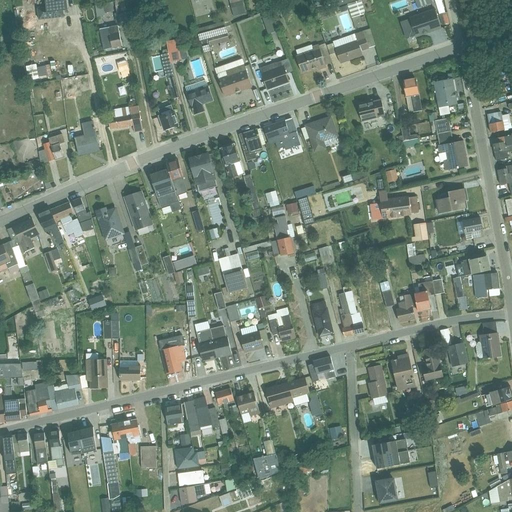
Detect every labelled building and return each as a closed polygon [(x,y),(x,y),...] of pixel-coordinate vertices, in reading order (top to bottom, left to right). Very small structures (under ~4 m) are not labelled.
[(35,10),(34,0),(22,0),(23,11),(35,10)] [(43,2),(43,8),(37,8),(38,20),(64,18),(63,12),(68,12),(66,0),(43,0),(44,2),(43,2)] [(117,14),(114,14),(116,24),(128,21),(123,0),(120,0),(114,1),(117,14)] [(229,0),(234,17),(245,14),(241,0),(229,0)] [(434,0),(438,14),(444,12),(440,0),(434,0)] [(362,1),(347,5),(349,10),(352,18),(365,14),(362,1)] [(114,12),(112,2),(103,4),(105,13),(114,12)] [(104,16),(103,4),(95,6),(97,17),(104,16)] [(276,9),(273,11),(281,31),(287,29),(282,19),(280,20),(276,9)] [(416,38),(441,29),(434,9),(409,18),(416,38)] [(268,34),(277,31),(270,10),(261,13),(268,34)] [(229,41),(224,22),(197,30),(204,53),(211,52),(210,46),(229,41)] [(117,26),(99,30),(104,50),(122,47),(117,26)] [(333,42),(333,43),(327,46),(330,55),(336,53),(340,64),(363,56),(361,51),(369,49),(363,31),(333,42)] [(166,42),(170,62),(188,59),(186,49),(179,50),(179,49),(177,50),(176,40),(166,42)] [(325,65),(319,46),(318,45),(312,47),(312,45),(296,51),(298,56),(296,57),(302,73),(317,68),(318,71),(326,68),(325,65)] [(201,55),(199,49),(190,51),(191,58),(201,55)] [(180,97),(167,53),(161,54),(167,80),(168,79),(170,86),(169,86),(173,99),(180,97)] [(123,57),(124,61),(117,63),(120,73),(121,73),(122,78),(134,76),(130,55),(123,57)] [(158,55),(150,58),(154,71),(162,69),(158,55)] [(242,60),(215,69),(225,97),(252,88),(242,60)] [(289,82),(283,66),(283,67),(281,62),(276,64),(276,63),(260,69),(262,74),(267,90),(289,82)] [(54,63),(45,64),(46,78),(51,77),(50,71),(54,71),(54,63)] [(26,65),(26,79),(37,78),(36,65),(26,65)] [(69,79),(61,81),(64,99),(73,98),(72,88),(71,88),(69,79)] [(415,79),(403,81),(409,113),(413,112),(413,113),(421,111),(415,79)] [(449,80),(434,83),(440,116),(450,114),(449,106),(457,105),(456,97),(455,94),(452,79),(449,80)] [(205,81),(185,87),(187,92),(186,93),(193,112),(193,111),(194,114),(204,111),(201,104),(212,101),(205,81)] [(362,123),(377,118),(374,101),(358,104),(362,123)] [(129,107),(107,111),(110,129),(133,125),(134,133),(143,131),(138,106),(130,108),(129,107)] [(173,111),(171,106),(158,111),(160,116),(159,117),(164,131),(178,126),(176,119),(177,119),(174,111),(173,111)] [(501,112),(487,115),(491,133),(511,129),(509,115),(502,116),(501,112)] [(331,118),(307,126),(307,127),(311,138),(316,153),(326,149),(326,147),(338,143),(336,138),(337,137),(331,118)] [(438,121),(435,121),(437,134),(451,131),(449,118),(438,121)] [(291,119),(264,128),(272,151),(285,147),(287,151),(301,146),(291,119)] [(84,136),(75,138),(79,156),(100,151),(93,121),(82,124),(84,136)] [(409,127),(401,129),(402,136),(403,142),(418,139),(420,138),(420,136),(417,136),(417,135),(410,136),(409,127)] [(246,162),(257,158),(255,152),(263,150),(262,145),(265,144),(260,129),(239,136),(246,162)] [(453,143),(451,131),(437,134),(439,146),(438,146),(440,154),(439,154),(440,163),(443,162),(445,171),(449,170),(450,172),(455,171),(456,169),(468,167),(463,141),(453,143)] [(511,151),(511,133),(511,134),(511,135),(493,141),(494,141),(496,140),(497,144),(505,142),(507,152),(511,151)] [(50,143),(43,145),(49,162),(55,160),(64,158),(60,144),(65,143),(62,135),(48,139),(50,143)] [(418,139),(403,142),(404,146),(404,149),(419,146),(418,139)] [(507,155),(507,152),(505,142),(497,144),(493,144),(496,161),(508,158),(507,155)] [(227,147),(221,149),(224,158),(222,159),(229,180),(244,174),(234,145),(232,146),(232,144),(226,146),(227,147)] [(196,158),(190,160),(199,192),(217,186),(208,154),(207,155),(206,154),(203,155),(203,156),(201,156),(201,155),(196,157),(196,158)] [(168,170),(177,196),(187,193),(178,160),(167,164),(168,170)] [(511,165),(506,167),(506,169),(497,171),(500,185),(509,184),(510,188),(511,195),(511,194),(511,165)] [(46,190),(41,169),(29,172),(30,176),(36,175),(37,179),(40,179),(41,182),(36,184),(38,192),(46,190)] [(182,209),(177,196),(168,170),(150,176),(160,207),(170,204),(173,212),(182,209)] [(368,170),(352,175),(353,181),(370,176),(368,170)] [(395,170),(386,172),(388,183),(398,180),(395,170)] [(351,174),(342,177),(344,184),(353,181),(352,175),(351,174)] [(252,212),(260,209),(259,204),(250,175),(244,177),(251,202),(247,204),(249,212),(252,212)] [(19,181),(17,176),(0,181),(0,184),(1,187),(11,184),(11,183),(19,181)] [(339,182),(326,186),(327,191),(340,186),(339,182)] [(298,201),(308,198),(317,195),(314,186),(295,192),(298,201)] [(205,199),(216,195),(214,189),(203,193),(205,199)] [(465,189),(448,192),(449,198),(436,201),(438,213),(466,208),(465,200),(467,200),(465,189)] [(372,221),(411,216),(411,214),(419,213),(417,197),(409,198),(409,197),(388,199),(387,191),(379,192),(379,196),(378,197),(378,200),(380,201),(380,203),(370,205),(372,221)] [(142,192),(125,198),(136,231),(152,225),(142,192)] [(270,208),(279,205),(276,192),(266,194),(268,203),(269,203),(270,208)] [(87,214),(81,198),(72,202),(81,225),(83,232),(84,231),(94,229),(90,212),(87,214)] [(308,198),(298,201),(305,226),(315,224),(308,198)] [(265,202),(259,204),(260,209),(261,211),(268,209),(265,202)] [(76,238),(84,234),(77,219),(73,221),(70,216),(74,214),(69,203),(51,210),(56,222),(60,220),(67,236),(74,233),(76,238)] [(289,214),(299,211),(297,203),(287,206),(289,214)] [(273,217),(285,214),(284,207),(272,210),(273,217)] [(101,210),(96,212),(106,241),(124,235),(115,209),(108,212),(103,213),(101,210)] [(261,211),(260,209),(252,212),(254,219),(263,217),(261,211)] [(64,242),(56,222),(51,210),(38,216),(45,233),(47,232),(51,230),(58,245),(64,242)] [(192,213),(198,232),(204,231),(199,211),(192,213)] [(271,246),(274,256),(275,256),(280,254),(281,257),(295,253),(291,238),(295,237),(292,224),(287,226),(285,216),(277,218),(279,225),(274,226),(278,241),(270,243),(271,246)] [(480,218),(462,222),(466,240),(484,237),(480,218)] [(23,253),(34,248),(31,239),(39,235),(32,219),(13,228),(23,253)] [(428,240),(425,223),(413,225),(415,237),(411,238),(411,242),(428,240)] [(25,266),(21,254),(23,253),(13,228),(7,230),(12,241),(9,242),(20,270),(33,306),(40,303),(27,265),(25,266)] [(217,228),(209,231),(211,240),(220,238),(217,228)] [(271,246),(270,243),(270,241),(242,249),(245,258),(258,255),(256,250),(271,246)] [(11,275),(20,270),(9,242),(0,246),(0,272),(8,269),(11,275)] [(415,243),(407,245),(410,267),(426,264),(425,255),(416,256),(415,251),(416,251),(415,243)] [(142,246),(135,248),(141,266),(148,264),(142,246)] [(142,268),(141,266),(135,248),(128,250),(133,264),(134,264),(136,270),(142,268)] [(319,250),(322,263),(331,261),(327,248),(319,250)] [(58,250),(52,252),(56,268),(60,267),(62,264),(61,263),(62,263),(58,250)] [(56,268),(52,252),(44,254),(51,273),(57,271),(56,268)] [(317,259),(315,253),(304,257),(306,263),(317,259)] [(238,254),(219,259),(229,293),(247,288),(238,254)] [(175,273),(169,256),(163,258),(169,275),(175,273)] [(172,259),(177,272),(196,265),(194,256),(181,261),(180,256),(172,259)] [(458,277),(460,277),(490,271),(487,256),(461,262),(461,265),(456,266),(458,277)] [(210,273),(208,267),(196,270),(198,277),(210,273)] [(317,275),(320,290),(328,288),(324,269),(317,271),(318,275),(317,275)] [(71,270),(62,272),(63,279),(73,276),(71,270)] [(180,273),(174,274),(177,285),(184,283),(180,273)] [(499,289),(497,273),(473,276),(476,298),(487,297),(487,290),(489,290),(490,297),(500,296),(499,289)] [(458,277),(453,278),(457,299),(464,298),(460,277),(458,277)] [(433,281),(435,295),(444,293),(441,280),(433,281)] [(428,296),(435,295),(433,281),(418,284),(419,287),(414,288),(418,312),(431,310),(428,296)] [(142,294),(148,292),(145,282),(139,284),(142,294)] [(380,284),(386,308),(394,306),(388,282),(380,284)] [(193,286),(186,287),(189,318),(196,317),(193,286)] [(359,310),(356,311),(352,291),(350,292),(349,286),(343,288),(345,293),(355,335),(365,332),(359,310)] [(46,290),(38,293),(41,300),(49,297),(46,290)] [(72,304),(77,301),(73,291),(68,293),(72,304)] [(222,293),(215,294),(219,310),(226,308),(222,293)] [(344,337),(355,335),(345,293),(338,295),(342,309),(339,310),(344,328),(342,328),(344,337)] [(399,309),(397,309),(400,323),(415,320),(412,309),(416,308),(413,294),(399,297),(401,303),(398,303),(399,309)] [(93,312),(107,306),(111,304),(108,298),(104,299),(102,295),(88,301),(93,312)] [(267,307),(264,297),(257,299),(260,309),(259,309),(262,319),(266,317),(263,308),(267,307)] [(42,303),(40,303),(33,306),(29,309),(30,311),(34,310),(37,319),(46,316),(43,309),(50,306),(50,307),(60,303),(58,298),(42,303)] [(325,301),(312,305),(319,337),(333,334),(325,301)] [(388,326),(383,304),(367,307),(368,316),(369,315),(370,320),(369,320),(371,329),(388,326)] [(240,320),(236,305),(227,308),(231,322),(240,320)] [(104,339),(112,339),(111,309),(111,308),(101,310),(103,317),(104,317),(105,322),(103,322),(104,339)] [(277,314),(268,316),(273,336),(279,334),(282,342),(296,339),(287,308),(276,311),(277,314)] [(118,309),(111,309),(112,339),(120,339),(119,321),(118,315),(118,309)] [(217,358),(210,330),(207,321),(195,325),(200,344),(198,344),(203,362),(217,358)] [(269,345),(263,324),(257,325),(259,331),(254,333),(252,328),(241,331),(242,336),(240,337),(245,353),(264,348),(263,346),(269,345)] [(226,338),(223,326),(210,330),(217,358),(232,355),(227,337),(226,338)] [(481,335),(482,342),(478,342),(477,344),(476,347),(477,356),(478,358),(480,360),(500,357),(497,333),(481,335)] [(183,339),(160,345),(167,374),(182,370),(180,362),(186,361),(182,346),(184,345),(183,339)] [(463,343),(448,346),(453,367),(468,364),(463,343)] [(423,351),(427,367),(422,368),(425,382),(443,377),(436,348),(423,351)] [(107,360),(98,360),(98,354),(86,354),(87,382),(90,382),(90,389),(108,388),(107,360)] [(399,359),(392,361),(399,392),(415,388),(408,354),(398,357),(399,359)] [(308,366),(313,382),(319,380),(317,375),(324,372),(326,380),(336,377),(330,357),(313,362),(314,364),(308,366)] [(22,372),(37,369),(36,360),(21,363),(22,372)] [(120,381),(140,381),(140,366),(138,366),(138,362),(119,361),(120,381)] [(0,378),(4,378),(11,378),(12,378),(12,376),(17,375),(17,365),(0,365),(0,378)] [(373,399),(386,396),(388,396),(381,365),(368,368),(371,383),(368,384),(372,399),(373,399)] [(61,367),(62,375),(74,374),(74,366),(61,367)] [(54,388),(58,410),(78,405),(75,391),(81,390),(79,375),(66,376),(68,385),(54,388)] [(6,422),(21,421),(21,416),(27,416),(25,399),(12,400),(11,378),(4,378),(4,384),(4,394),(6,422)] [(31,378),(23,380),(25,387),(32,385),(31,378)] [(294,402),(295,406),(309,402),(307,394),(310,394),(305,378),(289,383),(294,402)] [(30,416),(52,411),(47,387),(46,383),(35,385),(36,390),(26,392),(28,404),(27,405),(30,416)] [(271,409),(294,402),(289,383),(265,390),(271,409)] [(466,386),(455,388),(457,396),(468,394),(466,386)] [(511,393),(510,387),(483,396),(486,406),(511,399),(511,393)] [(231,389),(215,393),(219,405),(223,404),(227,419),(238,415),(231,389)] [(254,393),(236,398),(244,424),(251,421),(250,417),(260,414),(254,393)] [(460,397),(454,400),(456,405),(479,396),(478,393),(461,400),(460,397)] [(309,397),(311,414),(319,413),(318,396),(309,397)] [(219,421),(215,408),(208,410),(205,398),(194,401),(200,430),(220,427),(219,421)] [(427,413),(428,415),(436,413),(433,400),(425,402),(427,413)] [(190,432),(200,430),(194,401),(184,403),(184,405),(190,432)] [(511,401),(496,406),(496,408),(467,416),(469,422),(476,420),(479,427),(491,423),(490,419),(495,418),(494,415),(511,410),(511,401)] [(427,413),(425,402),(413,405),(416,416),(427,413)] [(181,405),(184,405),(184,403),(184,404),(165,407),(166,412),(166,414),(168,428),(177,427),(177,425),(184,423),(181,405)] [(439,414),(432,417),(435,425),(442,423),(439,414)] [(131,421),(131,419),(124,421),(128,445),(129,456),(136,455),(134,444),(141,442),(140,439),(142,438),(139,425),(138,426),(137,420),(131,421)] [(220,427),(223,435),(224,440),(230,438),(228,433),(229,433),(225,419),(219,421),(220,427)] [(128,445),(124,421),(117,422),(117,424),(112,425),(113,431),(109,432),(111,438),(112,438),(114,443),(112,444),(113,451),(114,455),(119,454),(121,461),(130,459),(129,456),(128,445)] [(340,426),(328,428),(331,439),(342,437),(340,426)] [(93,427),(81,431),(84,454),(96,451),(93,427)] [(486,429),(474,433),(475,438),(487,434),(486,429)] [(49,470),(50,469),(57,468),(57,467),(63,466),(59,431),(49,433),(53,461),(48,462),(49,468),(49,470)] [(84,454),(81,431),(68,434),(71,456),(84,454)] [(20,453),(30,452),(27,434),(12,436),(12,438),(15,458),(17,458),(17,453),(20,453)] [(49,468),(48,462),(44,434),(34,435),(39,470),(49,468)] [(201,434),(197,435),(198,441),(198,442),(197,442),(197,441),(195,442),(197,449),(193,449),(194,453),(204,451),(205,451),(201,434)] [(182,446),(190,445),(189,435),(180,436),(182,446)] [(217,437),(220,449),(226,448),(224,440),(223,435),(217,437)] [(5,474),(16,474),(15,458),(12,438),(5,439),(3,439),(5,474)] [(109,500),(114,499),(120,496),(114,455),(113,451),(112,444),(111,439),(101,438),(108,484),(107,484),(109,500)] [(407,451),(405,440),(372,445),(374,457),(407,451)] [(315,446),(318,455),(332,451),(330,441),(315,446)] [(280,471),(273,442),(265,444),(267,456),(253,459),(260,480),(280,471)] [(156,447),(141,447),(142,468),(157,468),(156,447)] [(193,449),(193,448),(175,450),(178,469),(199,466),(199,464),(206,463),(204,451),(194,453),(193,449)] [(220,461),(219,462),(219,464),(221,464),(221,465),(230,463),(226,448),(220,449),(218,449),(220,461)] [(377,469),(409,463),(407,451),(374,457),(375,458),(377,469)] [(511,451),(497,455),(497,456),(493,457),(495,465),(498,464),(500,475),(508,473),(506,464),(509,464),(508,461),(511,460),(511,451)] [(299,454),(290,458),(293,466),(303,462),(299,454)] [(130,459),(130,467),(138,467),(138,456),(129,456),(130,459)] [(310,463),(298,468),(300,475),(313,471),(310,463)] [(230,473),(228,465),(221,466),(222,474),(230,473)] [(90,485),(99,485),(98,466),(90,467),(90,485)] [(202,471),(178,474),(180,487),(204,483),(202,471)] [(436,471),(428,473),(430,488),(438,487),(436,471)] [(251,482),(249,475),(237,479),(239,486),(251,482)] [(508,498),(511,497),(511,478),(497,487),(499,502),(508,501),(508,498)] [(56,479),(51,480),(55,510),(61,509),(58,494),(57,494),(56,479)] [(502,483),(500,479),(492,483),(494,487),(502,483)] [(236,489),(234,480),(225,481),(227,492),(236,489)] [(393,480),(377,482),(378,492),(377,493),(378,503),(396,500),(393,480)] [(209,484),(179,489),(182,505),(197,502),(196,497),(211,494),(209,484)] [(11,495),(7,496),(8,502),(11,502),(19,502),(19,495),(17,495),(16,487),(10,487),(11,495)] [(137,489),(136,498),(146,499),(146,490),(137,489)] [(33,492),(20,494),(21,502),(34,500),(33,492)] [(237,498),(234,492),(221,497),(223,504),(232,501),(231,500),(237,498)] [(102,499),(103,511),(110,511),(108,498),(102,499)] [(0,511),(8,511),(8,502),(1,503),(0,503),(0,511)] [(19,511),(19,502),(11,502),(11,511),(19,511)] [(120,502),(111,502),(112,511),(121,511),(120,502)]
